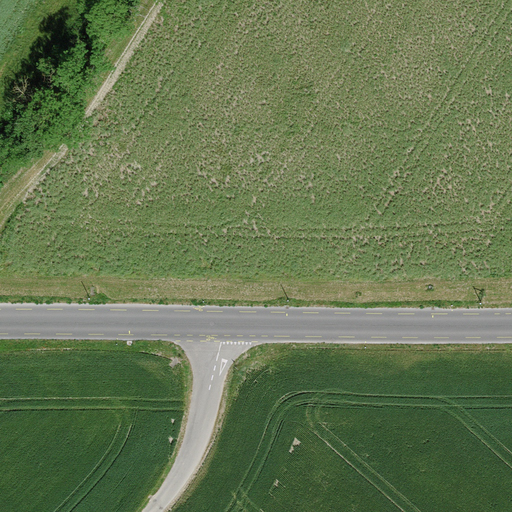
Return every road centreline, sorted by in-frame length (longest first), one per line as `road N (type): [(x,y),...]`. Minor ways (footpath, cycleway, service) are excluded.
road 1 (tertiary): [(226,323),(511,325)]
road 2 (unknown): [(153,0),(59,149),(0,211)]
road 3 (tertiary): [(0,320),(226,323)]
road 4 (unclassified): [(154,511),(190,455),(226,323)]
